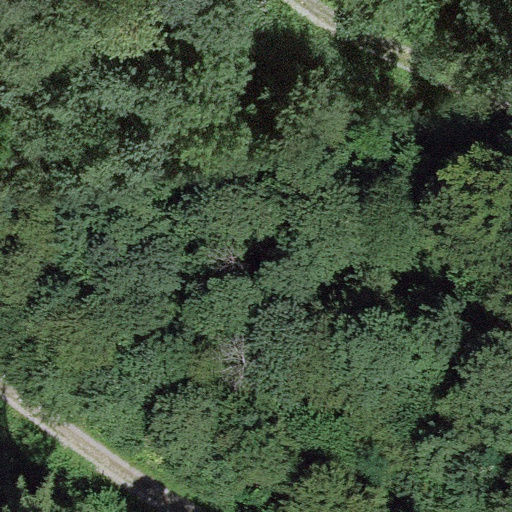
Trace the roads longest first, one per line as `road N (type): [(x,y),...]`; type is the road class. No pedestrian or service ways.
road 1 (track): [(300,0),(511,109)]
road 2 (track): [(195,511),(0,401)]
